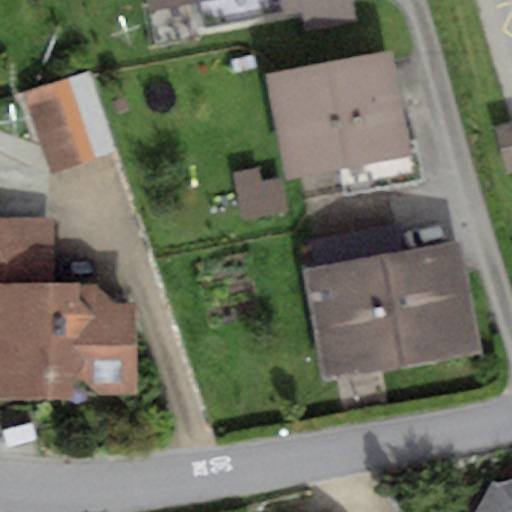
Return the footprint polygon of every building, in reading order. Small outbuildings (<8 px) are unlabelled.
[(353,0),(281,0),(284,14),(297,12),(301,31),(357,20),(353,0)] [(389,52),(266,75),(285,174),(339,164),(344,192),(423,177),(416,142),(406,140),(389,52)] [(79,87),(27,104),(49,170),(102,152),(79,87)] [(511,119),(493,125),(507,173),(511,171),(511,119)] [(256,169),(232,173),(240,219),(284,211),(279,180),(259,184),(256,169)] [(55,219),(0,219),(0,281),(56,282),(55,219)] [(401,219),(298,239),(325,380),(478,351),(457,243),(408,252),(401,219)] [(56,282),(0,281),(0,399),(135,398),(134,303),(116,303),(93,282),(56,282)] [(511,511),(511,477),(491,484),(475,511),(511,511)]
